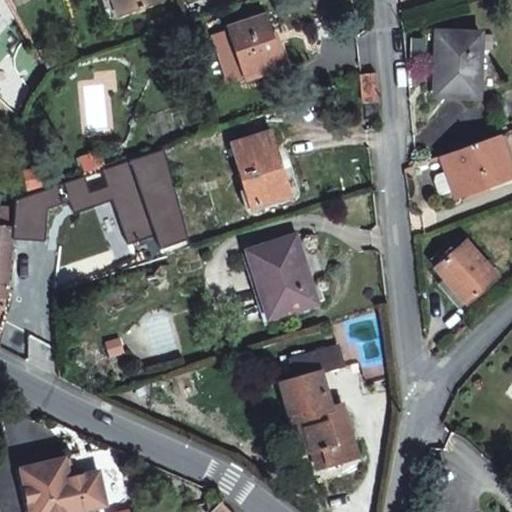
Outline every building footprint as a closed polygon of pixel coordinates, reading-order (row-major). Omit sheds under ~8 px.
[(115,0),(122,17),(165,2),(164,0),(115,0)] [(284,67),(267,16),(228,29),(242,79),(284,67)] [(478,34),(435,35),(434,87),(434,97),(477,97),(478,34)] [(358,78),(359,86),(361,104),(377,102),(375,86),(374,73),(358,78)] [(288,195),(270,132),(227,144),(246,208),(288,195)] [(453,191),(455,197),(511,175),(498,140),(442,163),(446,173),(435,178),(433,183),(436,193),(441,196),(453,191)] [(84,176),(16,199),(13,241),(46,244),(49,208),(69,202),(74,217),(110,205),(124,246),(153,237),(157,250),(194,237),(164,148),(102,169),(108,187),(90,193),(84,176)] [(0,320),(6,301),(9,226),(0,225),(0,320)] [(275,315),(315,303),(310,288),(293,237),(244,252),(256,287),(257,294),(267,292),(275,315)] [(453,237),(428,259),(435,266),(429,272),(443,289),(457,305),(475,289),(494,272),(463,237),(442,255),(441,253),(455,240),(453,237)] [(310,433),(317,453),(327,449),(334,467),(363,456),(346,407),(335,410),(323,374),(344,367),(338,347),(291,361),(297,380),(281,386),(299,436),(310,433)] [(306,457),(317,453),(310,433),(299,436),(306,457)] [(323,470),(334,467),(327,449),(317,453),(323,470)] [(84,511),(103,508),(96,474),(68,479),(63,460),(19,470),(28,511),(84,511)]
